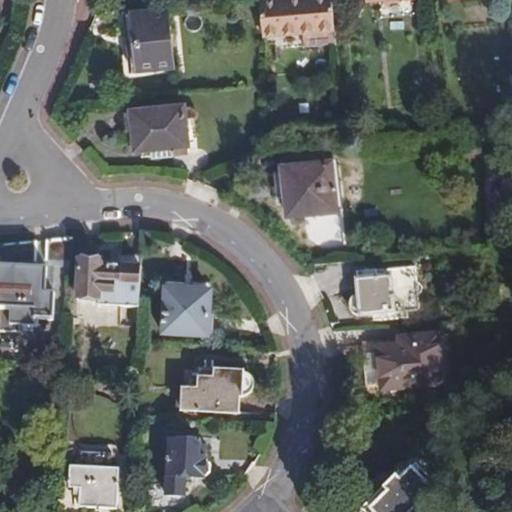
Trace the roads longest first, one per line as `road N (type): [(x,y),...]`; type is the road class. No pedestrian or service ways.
road 1 (residential): [(47,186),(208,217),(261,254),(288,290),(303,322),(312,386),(303,437),(264,501)]
road 2 (residential): [(60,0),(19,123),(20,158)]
